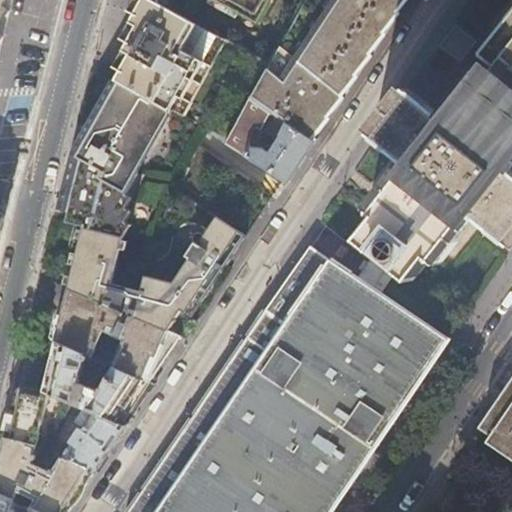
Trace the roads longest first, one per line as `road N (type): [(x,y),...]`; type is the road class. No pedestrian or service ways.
road 1 (residential): [(104,511),(443,0)]
road 2 (residential): [(0,357),(89,0)]
road 3 (residential): [(387,511),(511,328)]
